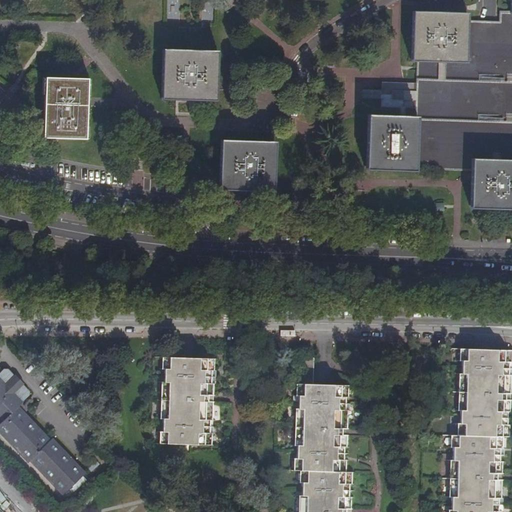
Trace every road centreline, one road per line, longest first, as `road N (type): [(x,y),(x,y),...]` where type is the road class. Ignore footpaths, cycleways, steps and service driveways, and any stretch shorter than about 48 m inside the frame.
road 1 (residential): [(511,329),(0,319)]
road 2 (residential): [(0,169),(168,202),(219,250)]
road 3 (secondary): [(457,260),(219,250)]
road 4 (secondary): [(219,250),(0,215)]
road 5 (residential): [(386,0),(311,43),(262,109)]
